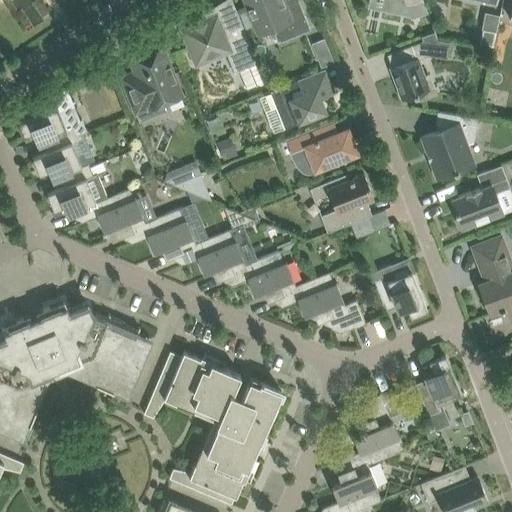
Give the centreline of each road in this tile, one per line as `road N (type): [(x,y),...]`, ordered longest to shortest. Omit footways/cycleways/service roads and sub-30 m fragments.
road 1 (residential): [(458,325),(337,0)]
road 2 (residential): [(40,237),(345,367)]
road 3 (residential): [(152,0),(0,95)]
road 4 (residential): [(345,367),(286,511)]
road 5 (residential): [(345,367),(458,325)]
